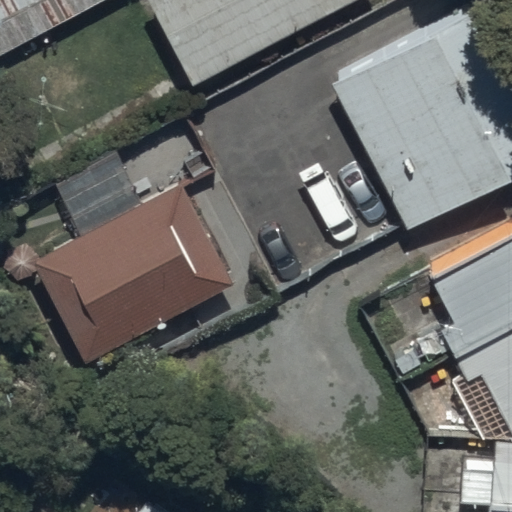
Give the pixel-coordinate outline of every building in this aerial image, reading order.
[(0,0),(0,40),(71,0),(0,0)] [(161,0),(194,62),(317,0),(161,0)] [(511,25),(499,0),(462,0),(328,68),(407,213),(511,157),(511,25)] [(58,169),(82,216),(33,240),(85,344),(233,268),(182,167),(141,187),(118,139),(58,169)] [(511,413),(511,211),(429,254),(456,305),(439,314),(468,367),(485,358),(511,413)] [(511,425),(429,425),(429,485),(490,485),(490,509),(511,509),(511,425)] [(186,511),(148,486),(142,495),(112,475),(87,511),(186,511)] [(40,511),(0,484),(0,511),(40,511)]
